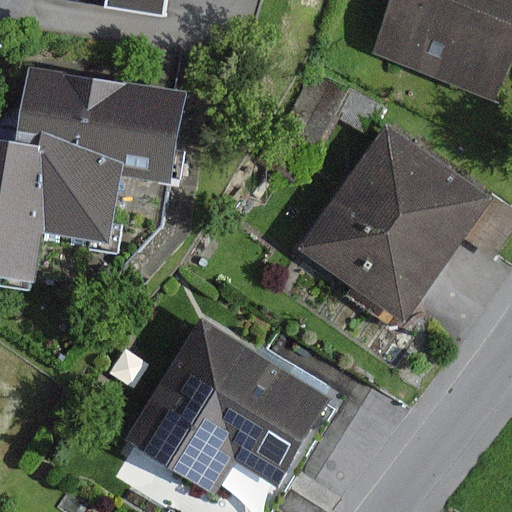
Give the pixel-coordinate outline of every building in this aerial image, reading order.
[(107,0),(106,9),(165,18),(167,0),(107,0)] [(511,65),(511,0),(394,0),(373,55),(497,103),(511,65)] [(173,185),(187,93),(28,68),(21,109),(13,113),(4,122),(0,128),(0,278),(36,284),(44,234),(109,245),(120,176),(173,185)] [(343,92),(309,74),(279,131),(317,151),(334,119),(368,136),(383,106),(346,87),(343,92)] [(511,230),(511,210),(387,125),(301,251),(409,325),(465,243),(491,261),(511,230)] [(337,400),(201,319),(127,443),(217,497),(238,463),(282,490),(337,400)] [(155,367),(126,349),(108,378),(137,396),(155,367)]
